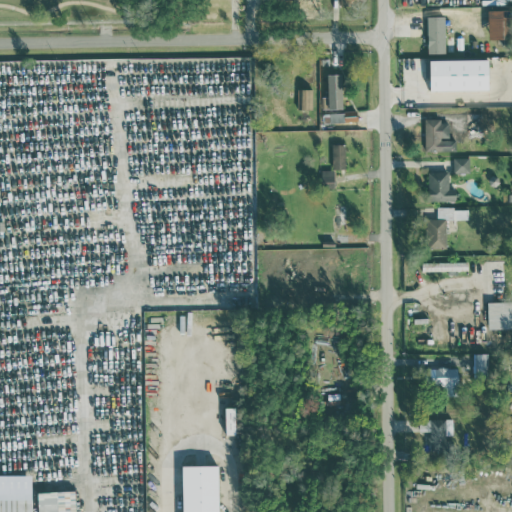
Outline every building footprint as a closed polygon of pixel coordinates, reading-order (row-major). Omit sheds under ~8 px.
[(489,37),(508,37),(508,8),(488,9),(489,37)] [(427,53),(445,52),(444,15),(427,16),(427,53)] [(429,59),(430,89),(489,88),(488,57),(429,59)] [(342,107),(341,72),(327,73),(327,95),(321,95),(321,108),(342,107)] [(312,108),(312,88),(297,87),(297,108),(312,108)] [(330,112),(330,122),(343,122),(343,111),(330,112)] [(455,150),(455,140),(463,140),(463,123),(440,123),(440,118),(424,117),(423,150),(455,150)] [(332,167),(345,167),(344,143),(331,144),(332,167)] [(453,172),(469,172),(469,157),(453,157),(453,172)] [(333,187),(334,169),(321,169),(321,187),(333,187)] [(427,171),(428,201),(456,200),(455,187),(448,187),(447,170),(427,171)] [(427,247),(446,246),(445,219),(468,218),(468,207),(436,207),(436,218),(426,218),(427,247)] [(421,270),(467,270),(467,261),(421,262),(421,270)] [(446,299),(466,297),(466,287),(445,289),(446,299)] [(511,300),(487,301),(488,328),(511,327),(511,300)] [(484,353),(473,354),(474,373),(485,373),(484,353)] [(457,367),(430,367),(430,384),(444,385),(444,394),(457,394),(457,367)] [(430,430),(430,448),(443,447),(443,435),(453,434),(452,418),(419,419),(419,431),(430,430)] [(181,465),(182,511),(218,511),(218,464),(181,465)] [(75,511),(75,490),(37,491),(37,511),(75,511)] [(0,511),(31,511),(31,493),(0,492),(0,511)]
